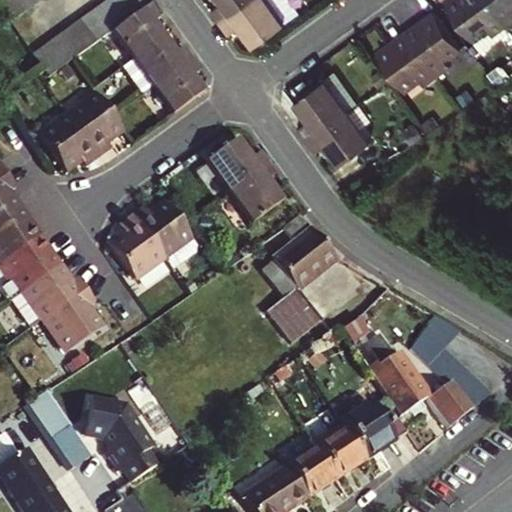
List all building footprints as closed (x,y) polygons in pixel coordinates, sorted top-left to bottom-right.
[(0,0),(0,9),(9,23),(43,0),(0,0)] [(70,62),(108,35),(152,3),(149,0),(147,0),(88,41),(42,71),(47,79),(70,62)] [(109,0),(77,24),(88,41),(147,0),(109,0)] [(222,0),(212,8),(221,20),(247,0),(222,0)] [(247,0),(221,20),(230,33),(242,25),(256,45),(300,13),(289,0),(247,0)] [(511,23),(495,0),(451,0),(452,0),(476,36),(491,25),(497,33),(511,23)] [(511,0),(495,0),(511,23),(511,22),(511,0)] [(152,3),(108,35),(129,64),(162,40),(150,23),(161,15),(152,3)] [(448,56),(462,45),(438,10),(410,29),(441,72),(454,64),(448,56)] [(32,57),(42,71),(88,41),(77,24),(32,57)] [(441,72),(410,29),(380,50),(405,86),(422,74),(427,82),(441,72)] [(162,40),(129,64),(148,91),(193,58),(184,47),(173,55),(162,40)] [(193,58),(148,91),(168,119),(202,95),(190,79),(202,71),(193,58)] [(350,108),(327,76),(296,98),(310,118),(299,126),(308,138),(350,108)] [(103,143),(120,131),(110,118),(93,95),(64,116),(96,160),(108,151),(103,143)] [(350,108),(308,138),(318,151),(328,144),(342,164),(374,142),(350,108)] [(96,160),(64,116),(34,138),(60,173),(75,162),(81,170),(96,160)] [(236,140),(203,163),(227,196),(271,164),(262,152),(251,160),(236,140)] [(271,164),(227,196),(250,229),(283,205),(269,186),(281,177),(271,164)] [(0,183),(10,177),(1,165),(0,165),(0,183)] [(0,224),(21,210),(10,195),(18,189),(10,177),(0,183),(0,224)] [(135,219),(166,263),(175,275),(204,255),(169,206),(153,217),(148,210),(135,219)] [(21,210),(0,224),(0,268),(41,240),(21,210)] [(287,301),(336,259),(300,216),(283,230),(296,245),(263,273),(286,300),(274,309),(258,323),(284,354),(312,331),(287,301)] [(137,284),(166,263),(135,219),(122,227),(128,235),(111,247),(137,284)] [(41,240),(0,268),(0,275),(6,284),(13,279),(24,294),(62,269),(41,240)] [(62,269),(24,294),(12,303),(32,332),(44,323),(89,292),(80,279),(73,284),(62,269)] [(263,273),(252,283),(274,309),(286,300),(263,273)] [(89,292),(44,323),(67,357),(105,331),(90,310),(99,304),(89,292)] [(355,323),(340,333),(350,348),(364,338),(355,323)] [(385,402),(391,410),(397,420),(417,408),(412,401),(421,395),(395,355),(393,357),(383,343),(358,360),(385,402)] [(485,395),(466,376),(446,391),(466,411),(485,395)] [(26,406),(69,472),(88,459),(45,394),(26,406)] [(92,399),(84,436),(102,440),(109,450),(103,454),(115,473),(121,469),(130,483),(156,467),(146,452),(152,448),(125,406),(92,399)] [(365,461),(407,434),(397,420),(391,410),(378,419),(367,403),(339,422),(345,431),(365,461)] [(345,431),(316,451),(335,481),(365,461),(345,431)] [(3,435),(0,436),(0,484),(17,511),(63,511),(25,451),(16,456),(3,435)] [(281,460),(288,471),(306,500),(335,481),(316,451),(310,441),(281,460)] [(288,471),(240,501),(247,511),(288,511),(307,500),(306,500),(288,471)]
